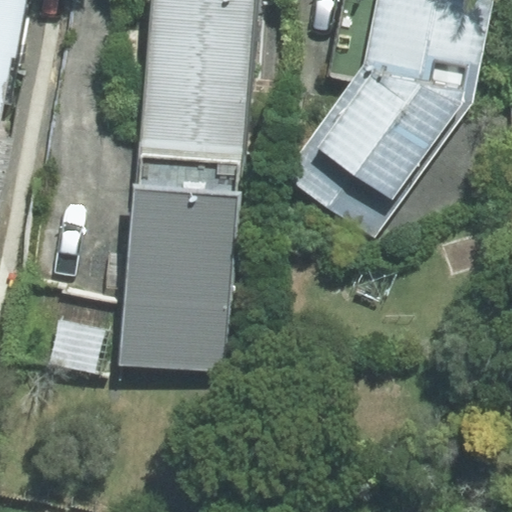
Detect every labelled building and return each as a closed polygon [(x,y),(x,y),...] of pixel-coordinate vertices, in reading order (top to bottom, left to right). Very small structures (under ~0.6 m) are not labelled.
[(15,47),(24,0),(0,0),(0,106),(11,46),(15,47)] [(152,0),(140,147),(249,157),(261,0),(152,0)] [(377,230),(477,90),(494,0),(376,0),(366,51),(285,165),(377,230)] [(231,366),(249,157),(140,147),(123,358),(231,366)] [(117,323),(65,311),(53,361),(106,373),(117,323)]
